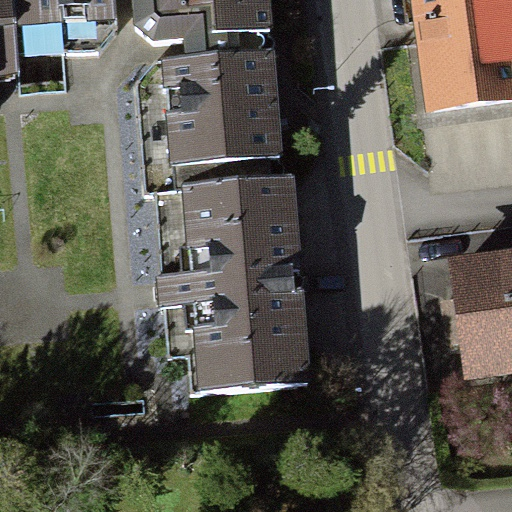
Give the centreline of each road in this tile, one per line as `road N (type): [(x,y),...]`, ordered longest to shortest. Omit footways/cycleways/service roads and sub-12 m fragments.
road 1 (residential): [(340,0),(416,511)]
road 2 (unknown): [(366,162),(511,153)]
